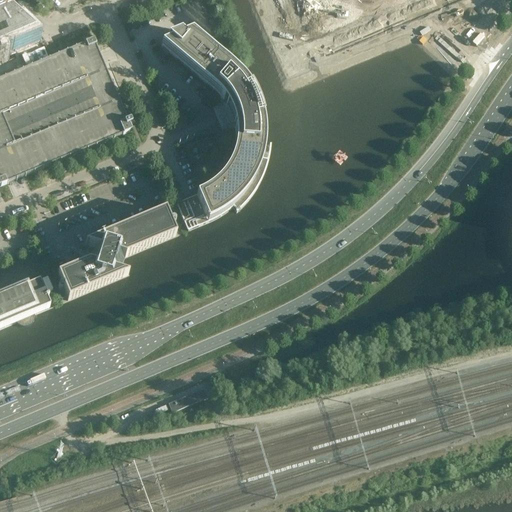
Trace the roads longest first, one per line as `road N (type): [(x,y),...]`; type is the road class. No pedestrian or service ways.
road 1 (secondary): [(511,44),(415,176),(357,230),(295,272),(0,401)]
road 2 (secondary): [(0,433),(299,308),(365,265),(442,192),(511,98)]
road 3 (unclassified): [(0,211),(158,140),(105,17),(48,33),(5,0)]
